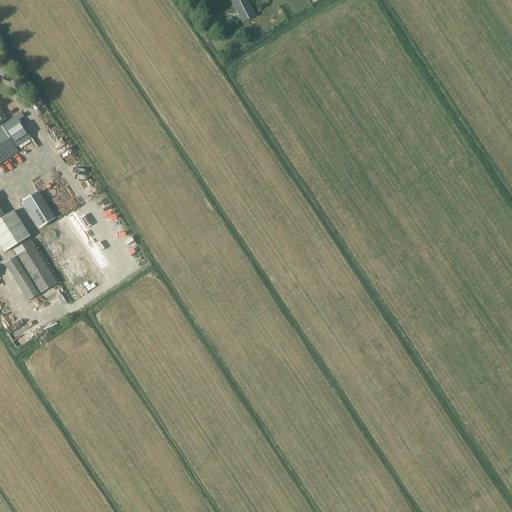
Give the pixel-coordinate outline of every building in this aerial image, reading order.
[(208,0),(228,32),(239,26),(238,24),(243,21),(243,22),(253,16),(244,0),(232,0),(236,7),(229,10),(223,0),(208,0)] [(0,126),(0,125),(0,163),(17,152),(0,126)] [(21,203),(38,231),(56,220),(39,192),(21,203)] [(13,211),(0,219),(0,245),(5,253),(30,236),(13,211)] [(30,239),(15,250),(18,255),(6,263),(31,300),(59,281),(30,239)]
